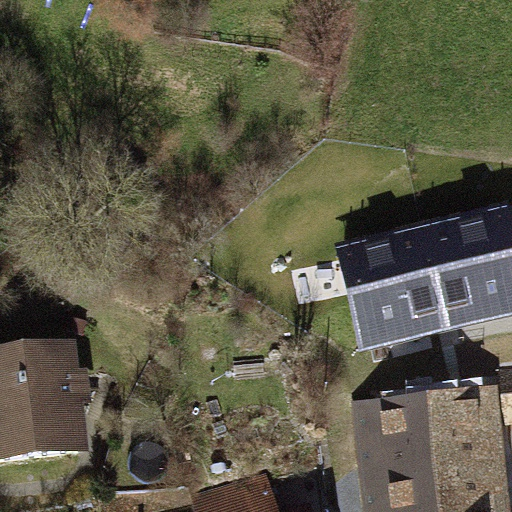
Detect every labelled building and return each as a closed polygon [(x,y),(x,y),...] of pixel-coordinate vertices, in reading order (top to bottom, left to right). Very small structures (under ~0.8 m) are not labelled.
[(71,353),(27,358),(38,459),(82,454),(71,353)] [(0,463),(38,459),(27,358),(0,360),(0,463)] [(510,396),(509,361),(482,362),(482,385),(489,385),(490,397),(510,396)] [(433,400),(377,406),(379,437),(361,439),(363,463),(381,462),(385,511),(494,511),(486,391),(433,400)] [(192,501),(194,507),(195,511),(275,511),(266,479),(192,501)]
